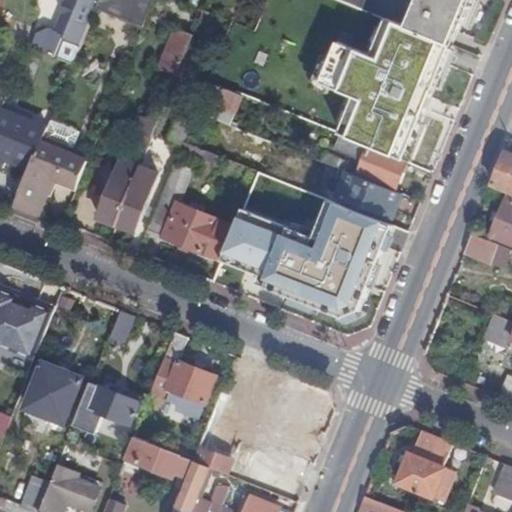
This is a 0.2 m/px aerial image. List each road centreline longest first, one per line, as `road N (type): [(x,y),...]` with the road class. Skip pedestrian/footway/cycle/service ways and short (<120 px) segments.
road 1 (residential): [(0,231),(382,383)]
road 2 (secondary): [(382,383),(511,70)]
road 3 (residential): [(382,383),(511,435)]
road 4 (secondary): [(330,511),(382,383)]
